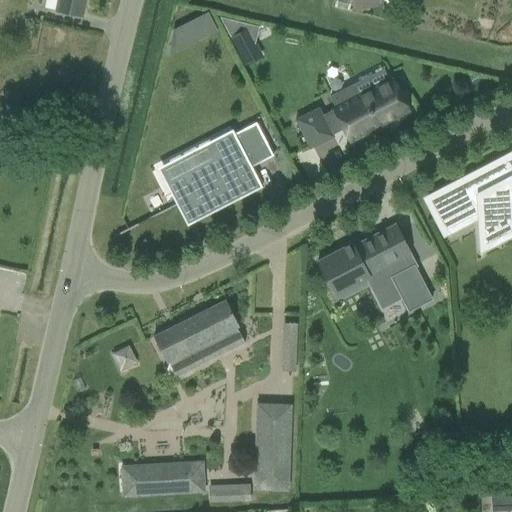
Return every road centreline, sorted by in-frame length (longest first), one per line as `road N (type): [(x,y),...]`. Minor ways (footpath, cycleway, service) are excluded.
road 1 (unclassified): [(74,270),(128,284),(163,283),(511,111)]
road 2 (unclassified): [(74,270),(132,0)]
road 3 (unclassified): [(32,440),(74,270)]
